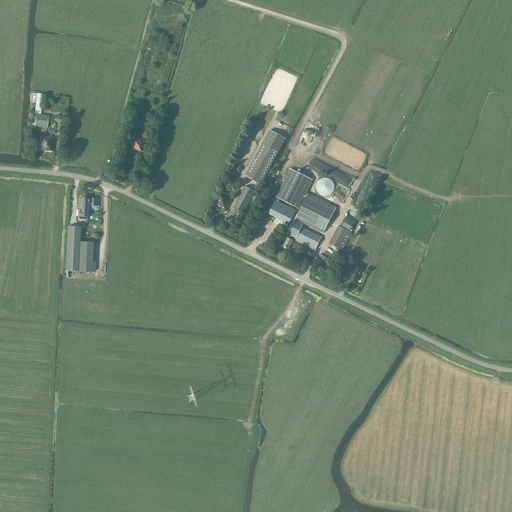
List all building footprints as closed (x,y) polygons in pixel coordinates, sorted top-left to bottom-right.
[(35,126),(48,128),(49,116),(37,114),(35,126)] [(146,130),(152,131),(154,123),(148,121),(146,130)] [(255,189),(258,190),(286,138),(270,130),(245,176),(258,183),(255,189)] [(40,150),(43,150),(52,151),(53,138),(49,137),(41,136),(40,150)] [(137,151),(137,150),(143,151),(145,141),(135,139),(133,145),(132,150),(137,151)] [(277,198),(298,208),(305,193),(312,180),(291,169),(277,198)] [(318,193),(320,195),(322,197),(325,198),(328,197),(331,196),(333,195),(335,192),(335,189),(335,186),(334,184),(332,181),(330,180),(327,179),(324,179),(321,180),(319,182),(318,185),(317,187),(317,190),(318,193)] [(234,208),(243,213),(255,191),(245,186),(234,208)] [(293,218),(324,233),(336,208),(305,193),(298,208),(293,218)] [(216,206),(226,211),(231,200),(224,197),(220,196),(216,206)] [(79,219),(87,220),(88,206),(92,206),(92,198),(81,198),(81,210),(77,209),(76,217),(78,217),(79,219)] [(275,201),(269,214),(289,224),(296,211),(275,201)] [(284,246),(289,249),(293,241),(295,242),(295,240),(315,250),(322,237),(302,227),(304,223),(295,219),(291,226),(289,231),(286,230),(282,231),(282,233),(283,236),(287,238),(285,243),(283,242),(282,242),(281,243),(281,245),(284,246)] [(80,242),(81,227),(68,226),(66,271),(78,272),(92,273),(93,243),(80,242)] [(329,243),(342,251),(352,233),(339,226),(329,243)] [(351,279),(357,282),(361,273),(356,271),(358,267),(354,265),(351,272),(353,274),(351,279)]
